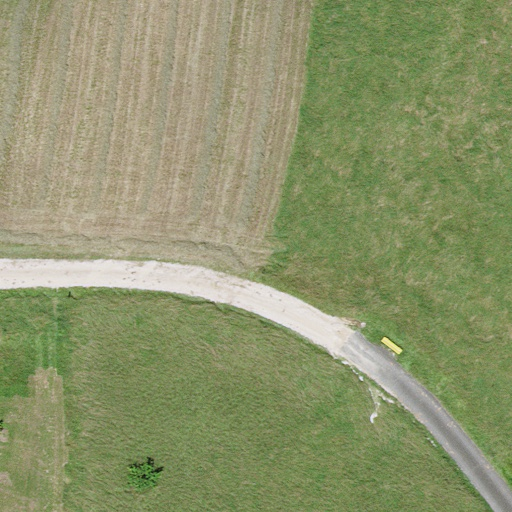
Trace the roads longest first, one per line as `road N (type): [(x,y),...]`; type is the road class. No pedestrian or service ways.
road 1 (track): [(510,511),(407,382),(307,305),(235,284),(0,268)]
road 2 (track): [(511,348),(449,327),(307,305)]
